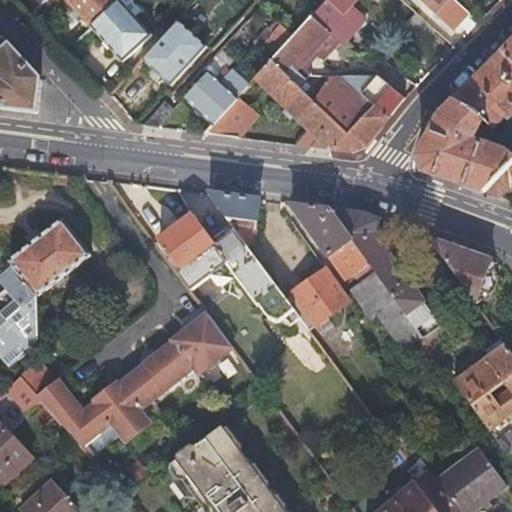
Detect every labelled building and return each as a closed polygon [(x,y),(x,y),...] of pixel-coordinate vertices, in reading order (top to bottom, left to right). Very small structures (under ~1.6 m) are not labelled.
[(20,0),(31,12),(43,1),(42,0),(20,0)] [(91,28),(119,2),(117,0),(65,0),(82,18),(80,20),(89,30),(91,28)] [(325,0),(307,0),(303,6),(313,15),(325,0)] [(325,0),(313,15),(310,17),(336,42),(342,36),(343,35),(346,38),(363,19),(349,6),(353,0),(325,0)] [(420,0),(452,30),(457,24),(466,33),(477,21),(457,4),(452,0),(420,0)] [(151,36),(119,2),(91,28),(122,63),(151,36)] [(433,30),(413,13),(402,25),(422,43),(433,30)] [(336,42),(310,17),(293,37),(272,59),(271,60),(299,87),(303,81),(304,81),(309,74),(303,69),(299,65),(310,53),(311,53),(312,52),(315,55),(320,60),(331,48),(336,42)] [(272,59),(293,37),(274,21),(268,28),(273,33),(260,47),(272,59)] [(212,54),(182,26),(145,64),(175,93),(212,54)] [(353,46),(342,36),(336,42),(343,48),(347,52),(353,46)] [(0,37),(0,107),(35,112),(40,81),(0,37)] [(343,48),(336,42),(331,48),(342,58),(347,52),(343,48)] [(511,43),(500,56),(511,68),(511,43)] [(511,161),(511,152),(506,159),(499,153),(482,147),(484,141),(472,134),(479,122),(488,131),(506,112),(509,116),(511,112),(511,68),(500,56),(438,118),(415,158),(420,172),(480,194),(509,162),(511,161)] [(299,87),(271,60),(255,78),(317,138),(311,147),(330,149),(374,105),(365,98),(368,93),(363,89),(359,94),(359,95),(355,93),(356,74),(323,71),(322,90),(327,92),(322,98),(304,81),(303,81),(299,87)] [(238,97),(246,87),(229,72),(218,84),(207,73),(183,99),(212,126),(228,107),(238,97)] [(400,102),(403,98),(374,76),(363,89),(368,93),(365,98),(374,105),(330,149),(349,152),(365,147),(400,102)] [(157,128),(177,106),(167,97),(141,126),(144,126),(157,128)] [(238,97),(228,107),(212,126),(204,134),(225,137),(250,107),(238,97)] [(260,115),(250,107),(225,137),(242,140),(260,115)] [(480,194),(496,199),(507,188),(510,190),(511,187),(511,161),(509,162),(480,194)] [(253,233),(257,200),(205,193),(230,226),(233,231),(253,233)] [(351,238),(330,209),(307,206),(299,204),(295,204),(289,204),(328,256),(351,238)] [(362,254),(422,337),(440,324),(372,230),(378,218),(361,213),(349,211),(330,209),(351,238),(362,254)] [(287,327),(299,318),(285,300),(245,246),(233,231),(230,226),(210,241),(191,215),(155,243),(190,291),(208,277),(224,265),(234,277),(257,306),(258,305),(267,317),(277,323),(287,327)] [(30,246),(9,262),(13,266),(36,297),(90,256),(62,220),(42,236),(30,246)] [(22,236),(30,246),(42,236),(35,226),(22,236)] [(432,244),(474,302),(491,289),(498,276),(493,259),(438,240),(432,244)] [(404,350),(422,337),(362,254),(350,263),(355,271),(354,272),(365,287),(356,294),(367,308),(371,305),(404,350)] [(224,265),(208,277),(216,287),(221,287),(234,277),(224,265)] [(0,357),(7,366),(11,370),(29,355),(31,353),(37,342),(36,297),(13,266),(0,277),(0,283),(6,290),(0,295),(0,357)] [(315,327),(348,302),(324,270),(291,295),(315,327)] [(198,373),(232,346),(201,305),(186,317),(191,324),(171,339),(141,362),(141,363),(129,373),(117,382),(117,381),(92,400),(93,401),(81,410),(67,391),(71,388),(60,375),(34,395),(40,401),(75,441),(80,446),(109,423),(123,440),(147,421),(138,409),(150,400),(193,367),(198,373)] [(452,379),(487,428),(511,409),(511,354),(510,351),(504,343),(452,379)] [(19,377),(36,362),(29,355),(11,370),(18,378),(19,377)] [(440,363),(446,371),(450,368),(444,359),(440,363)] [(20,378),(32,393),(49,377),(36,362),(19,377),(20,378)] [(26,414),(40,401),(34,395),(32,393),(20,378),(5,391),(26,414)] [(0,485),(30,458),(0,425),(0,485)] [(286,511),(221,425),(169,463),(168,469),(176,480),(181,479),(201,506),(198,509),(199,511),(286,511)] [(460,511),(468,511),(506,484),(478,447),(434,479),(460,511)] [(135,458),(124,467),(135,481),(146,473),(135,458)] [(460,511),(434,479),(426,470),(409,483),(373,511),(460,511)] [(18,509),(21,511),(80,511),(50,479),(18,509)]
